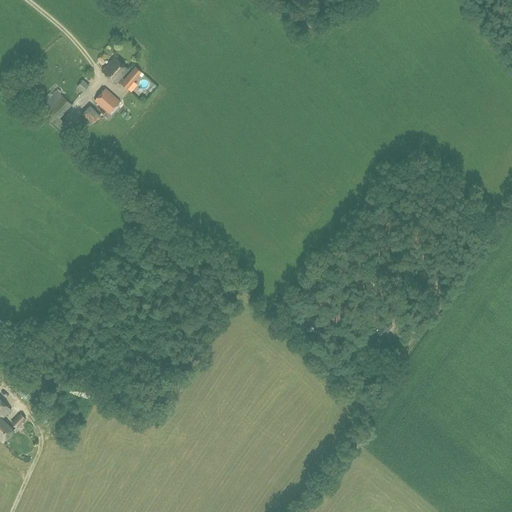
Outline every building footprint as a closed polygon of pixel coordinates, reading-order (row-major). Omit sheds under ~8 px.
[(114,57),(101,71),(115,83),(118,81),(127,89),(141,72),(136,67),(124,80),(121,77),(128,70),(114,57)] [(88,85),(82,80),(77,86),(83,92),(88,85)] [(120,101),(105,88),(94,100),(109,113),(120,101)] [(56,91),(44,104),(38,109),(65,135),(71,128),(59,118),(72,105),(56,91)] [(90,106),(82,113),(92,124),(100,116),(90,106)] [(382,340),(389,328),(381,323),(373,335),(382,340)] [(48,385),(47,384),(36,373),(18,391),(31,404),(48,385)] [(15,382),(20,387),(27,380),(22,375),(15,382)] [(0,419),(1,419),(10,410),(0,399),(0,419)] [(31,412),(41,425),(49,419),(40,405),(31,412)] [(12,423),(17,427),(25,418),(21,414),(12,423)] [(13,431),(1,419),(0,419),(0,438),(3,441),(13,431)]
